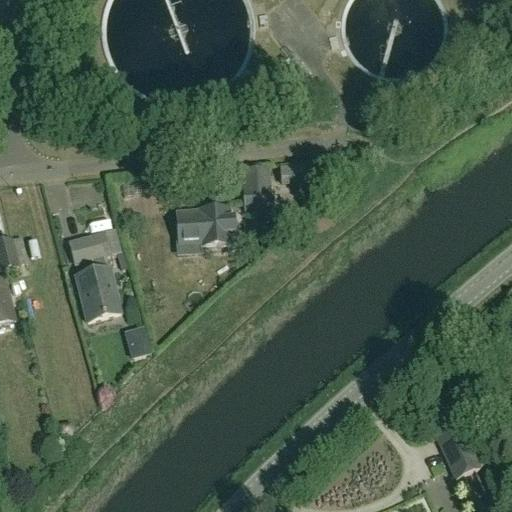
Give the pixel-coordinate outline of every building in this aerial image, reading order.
[(271,213),(269,190),(242,192),(244,215),(271,213)] [(178,250),(200,249),(232,247),(230,212),(198,213),(198,215),(176,216),(178,250)] [(69,247),(75,269),(109,260),(104,238),(69,247)] [(0,246),(0,275),(18,271),(17,266),(26,264),(22,245),(12,247),(11,243),(0,246)] [(110,272),(77,281),(80,293),(84,292),(93,325),(117,319),(109,290),(114,289),(110,272)] [(16,329),(5,282),(0,283),(0,337),(4,337),(16,329)] [(143,335),(124,341),(132,369),(151,362),(143,335)] [(60,439),(71,438),(70,427),(59,428),(60,439)] [(460,429),(436,440),(456,483),(480,472),(460,429)]
